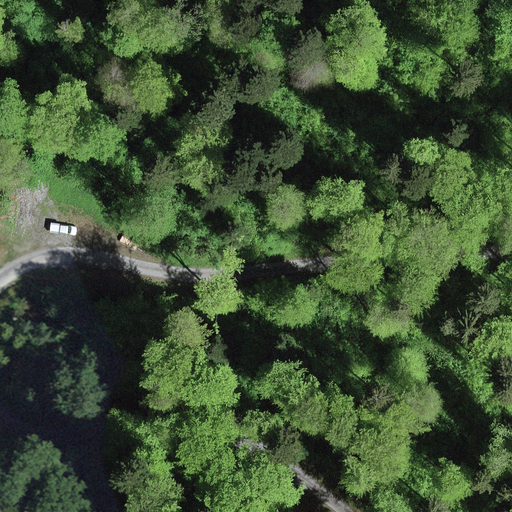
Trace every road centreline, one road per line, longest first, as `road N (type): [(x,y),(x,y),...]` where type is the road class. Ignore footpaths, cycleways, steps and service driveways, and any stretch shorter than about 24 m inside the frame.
road 1 (track): [(511,248),(199,274),(62,250),(28,259),(0,280)]
road 2 (track): [(0,410),(37,435),(148,419),(216,430),(341,511)]
